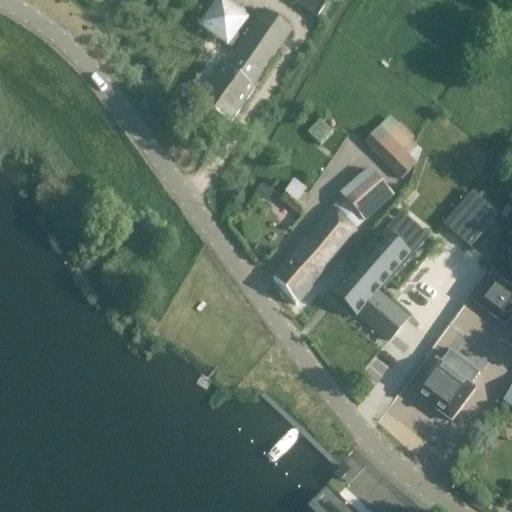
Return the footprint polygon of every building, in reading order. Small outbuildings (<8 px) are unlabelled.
[(224,0),(218,0),(201,25),(228,45),(248,17),(224,0)] [(287,0),(317,20),(329,0),(287,0)] [(198,105),(230,127),(255,91),(254,90),(292,35),(263,15),(225,70),(223,69),(198,105)] [(307,135),(321,148),(334,135),(320,122),(307,135)] [(415,167),(419,157),(386,123),(364,144),(400,182),(415,167)] [(394,201),(367,171),(338,196),(364,226),(394,201)] [(496,216),(472,196),(469,199),(470,200),(472,197),(477,201),(462,219),(456,214),(446,226),(469,246),(496,216)] [(296,309),(318,282),(356,237),(332,212),(274,282),(296,309)] [(401,213),(378,239),(353,269),(370,284),(379,292),(427,235),(401,213)] [(353,269),(328,298),(345,313),(354,321),(357,318),(387,344),(406,322),(375,296),(379,292),(370,284),(353,269)] [(511,276),(502,269),(483,295),(511,317),(511,316),(511,276)] [(432,370),(408,402),(446,430),(470,398),(466,395),(475,383),(446,361),(436,373),(432,370)] [(511,391),(503,404),(511,409),(511,391)]
